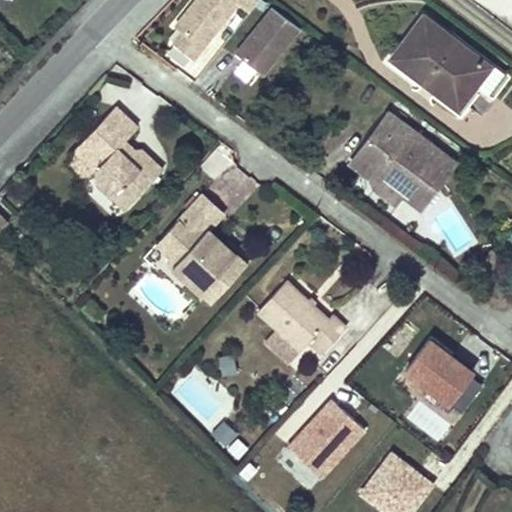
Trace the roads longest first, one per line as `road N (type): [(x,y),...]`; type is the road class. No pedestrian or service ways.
road 1 (residential): [(95,30),(511,338)]
road 2 (residential): [(0,130),(95,30)]
